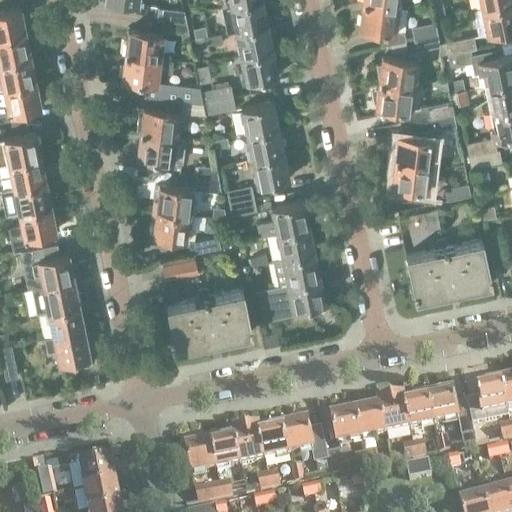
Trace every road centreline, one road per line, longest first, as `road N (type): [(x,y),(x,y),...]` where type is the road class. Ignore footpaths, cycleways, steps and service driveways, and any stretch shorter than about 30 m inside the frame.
road 1 (residential): [(138,402),(61,0)]
road 2 (residential): [(380,356),(314,0)]
road 3 (residential): [(138,402),(380,356)]
road 4 (residential): [(0,432),(138,402)]
road 5 (residential): [(380,356),(511,327)]
